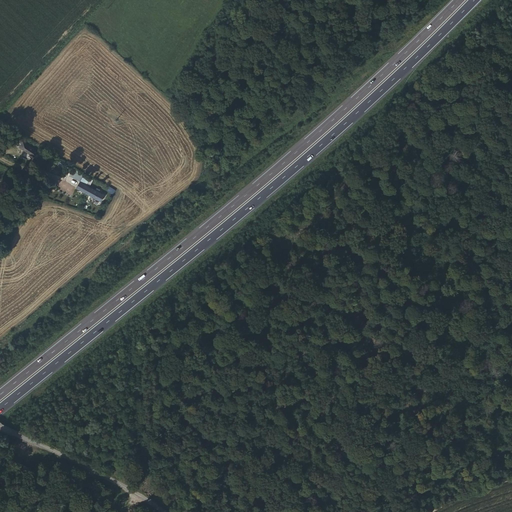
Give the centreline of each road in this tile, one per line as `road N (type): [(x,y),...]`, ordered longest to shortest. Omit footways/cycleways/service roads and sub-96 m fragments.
road 1 (motorway): [(0,409),(341,128),(475,0)]
road 2 (motorway): [(457,0),(299,146),(0,393)]
road 3 (unclassified): [(0,425),(159,511)]
